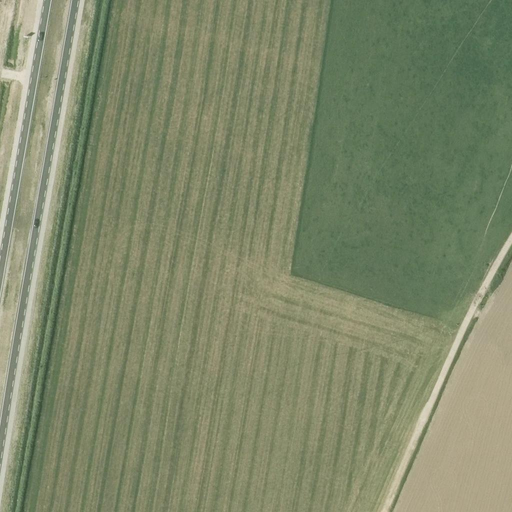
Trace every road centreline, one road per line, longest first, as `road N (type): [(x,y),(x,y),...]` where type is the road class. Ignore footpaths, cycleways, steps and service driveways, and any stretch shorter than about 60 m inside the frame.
road 1 (primary): [(0,452),(77,0)]
road 2 (primary): [(47,0),(0,265)]
